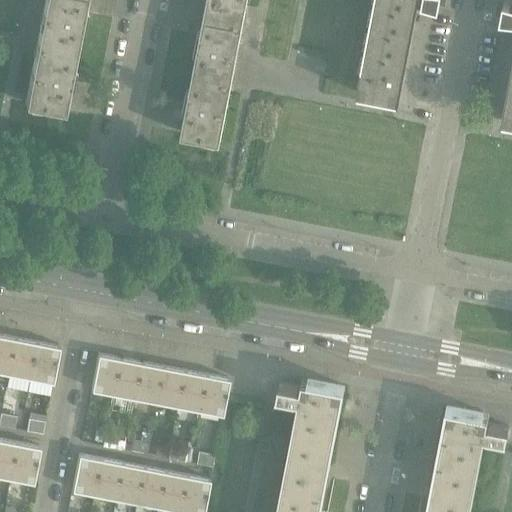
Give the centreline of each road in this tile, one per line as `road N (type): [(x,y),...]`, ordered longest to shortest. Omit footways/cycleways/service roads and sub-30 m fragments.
road 1 (residential): [(420,272),(102,212)]
road 2 (tertiary): [(89,292),(405,350)]
road 3 (residential): [(470,0),(420,272)]
road 4 (residential): [(44,511),(89,292)]
road 5 (residential): [(102,212),(141,0)]
road 6 (residential): [(405,350),(373,511)]
